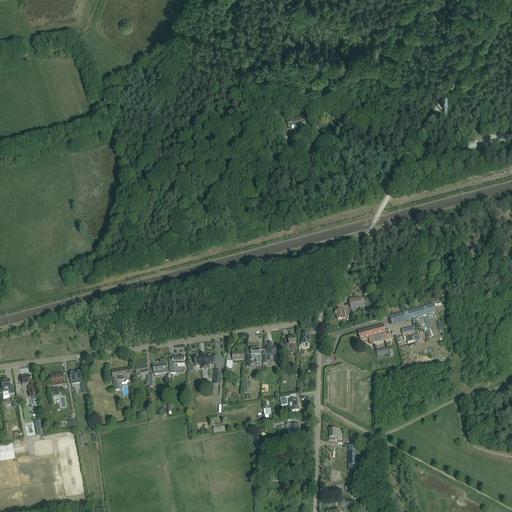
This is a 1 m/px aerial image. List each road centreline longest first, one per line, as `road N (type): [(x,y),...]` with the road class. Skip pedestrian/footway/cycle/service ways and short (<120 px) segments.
road 1 (track): [(324,310),(497,0)]
road 2 (unclassified): [(320,320),(0,369)]
road 3 (unclassified): [(314,511),(320,320)]
